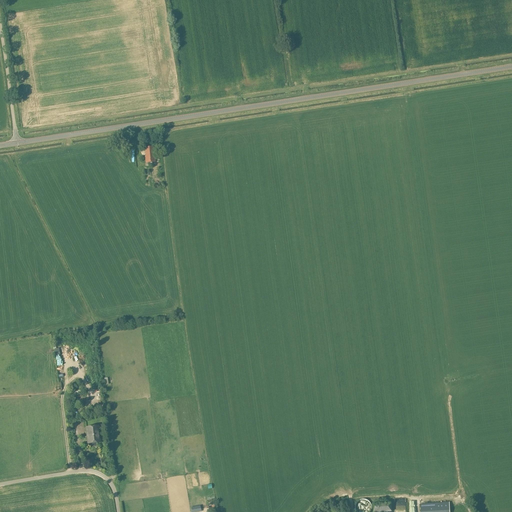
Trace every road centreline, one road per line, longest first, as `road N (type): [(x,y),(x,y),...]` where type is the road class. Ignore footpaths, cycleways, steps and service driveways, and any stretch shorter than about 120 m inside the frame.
road 1 (tertiary): [(17,143),(511,66)]
road 2 (unclassified): [(118,511),(110,481),(94,471),(0,484)]
